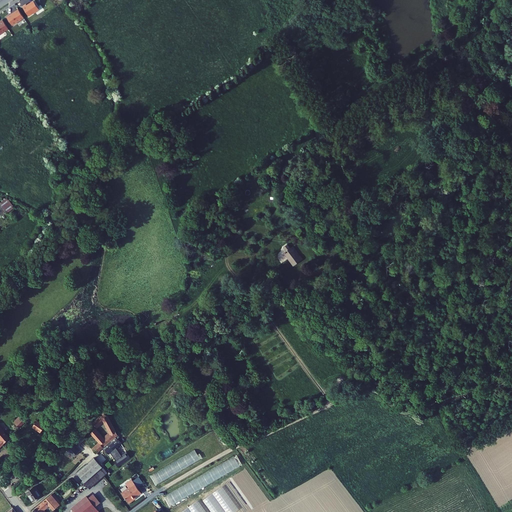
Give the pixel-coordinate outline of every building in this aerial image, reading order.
[(50,165),(59,173),(62,170),(53,161),(60,154),(70,166),(76,161),(65,147),(65,148),(61,145),(52,154),(50,152),(46,157),(52,163),(50,165)] [(71,179),(76,182),(80,176),(76,173),(71,179)] [(288,246),(286,242),(281,245),(284,249),(282,250),(291,262),(299,256),(290,244),(288,246)] [(19,416),(13,422),(17,426),(21,422),(19,416)] [(105,417),(94,428),(97,432),(106,424),(111,432),(111,431),(113,434),(105,442),(96,433),(92,437),(100,447),(105,452),(119,439),(111,423),(105,417)] [(40,431),(44,423),(36,419),(32,427),(40,431)] [(24,437),(18,443),(25,450),(30,444),(24,437)] [(83,437),(74,445),(77,448),(85,440),(83,437)] [(114,447),(107,453),(111,458),(123,447),(118,441),(113,446),(114,447)] [(73,446),(66,453),(72,461),(80,454),(73,446)] [(100,447),(94,453),(98,458),(105,452),(100,447)] [(150,473),(154,483),(201,460),(196,451),(150,473)] [(66,453),(63,455),(70,463),(72,461),(66,453)] [(129,456),(116,465),(119,469),(132,460),(129,456)] [(170,500),(171,504),(242,467),(236,457),(164,494),(168,501),(170,500)] [(78,475),(86,485),(100,474),(103,471),(95,461),(78,475)] [(109,477),(104,470),(103,471),(100,474),(104,480),(109,477)] [(104,480),(100,474),(86,485),(85,486),(90,492),(104,480)] [(142,494),(132,481),(126,485),(129,490),(122,495),(130,504),(135,501),(134,499),(142,494)] [(34,488),(26,494),(33,504),(41,497),(34,488)] [(63,506),(54,496),(49,501),(34,511),(45,511),(50,508),(52,511),(55,511),(57,511),(63,506)] [(89,500),(87,498),(72,510),(73,511),(98,511),(96,509),(101,505),(94,496),(89,500)] [(177,511),(190,511),(202,505),(198,499),(177,511)]
